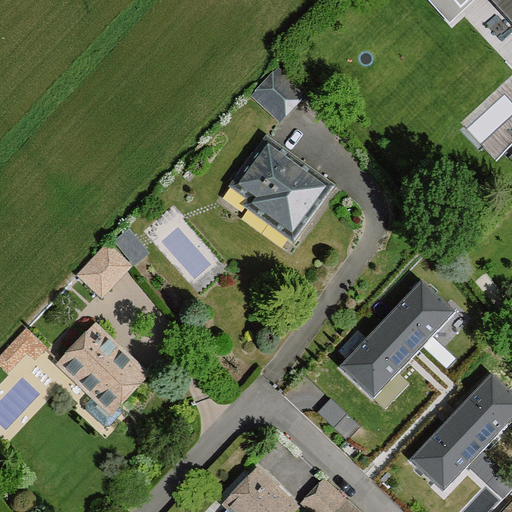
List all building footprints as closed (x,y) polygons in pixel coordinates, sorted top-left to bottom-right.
[(511,0),(490,0),(511,22),(511,0)] [(250,97),(277,120),(295,99),(268,76),(250,97)] [(267,143),(239,181),(257,194),(250,203),(290,233),(325,186),(267,143)] [(78,278),(100,299),(129,267),(107,247),(78,278)] [(423,281),(339,368),(373,402),(458,311),(423,281)] [(143,373),(94,325),(56,364),(106,412),(143,373)] [(511,392),(491,374),(410,458),(444,490),(511,419),(511,392)] [(329,398),(318,410),(347,441),(360,426),(329,398)] [(511,472),(487,449),(472,465),(506,496),(511,489),(511,472)] [(293,511),(296,509),(253,469),(220,505),(227,511),(293,511)] [(358,511),(324,482),(303,506),(309,511),(358,511)]
